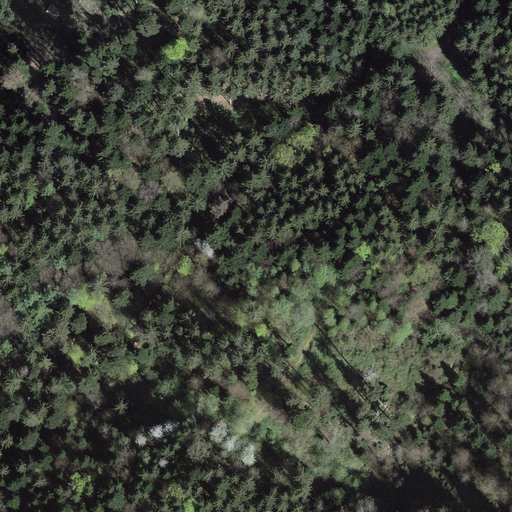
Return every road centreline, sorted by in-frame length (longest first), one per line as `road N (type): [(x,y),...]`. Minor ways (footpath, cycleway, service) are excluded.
road 1 (track): [(284,391),(142,511)]
road 2 (track): [(77,0),(56,51),(0,129)]
